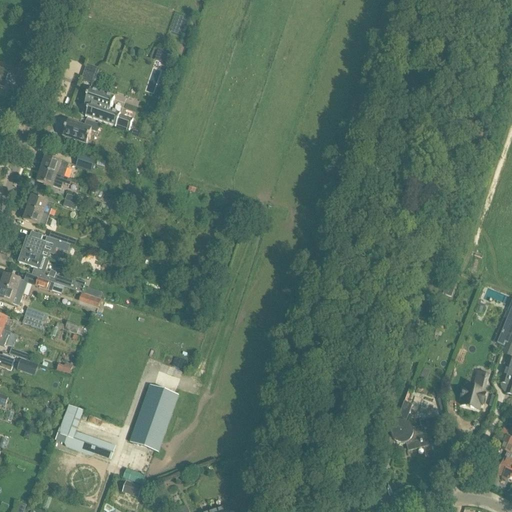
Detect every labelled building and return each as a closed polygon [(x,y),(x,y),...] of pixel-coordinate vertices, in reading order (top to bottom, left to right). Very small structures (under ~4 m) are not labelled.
[(0,86),(4,88),(9,73),(0,69),(0,86)] [(91,90),(90,90),(85,106),(86,105),(89,107),(88,110),(87,110),(87,112),(85,118),(86,118),(86,117),(115,128),(116,128),(116,126),(129,131),(129,132),(133,121),(132,120),(132,121),(120,117),(120,116),(121,115),(120,114),(120,115),(110,112),(112,108),(113,106),(112,105),(115,99),(114,98),(114,99),(91,91),(91,90)] [(90,141),(91,137),(90,137),(92,132),(97,134),(100,126),(87,122),(84,128),(68,123),(66,129),(65,128),(64,132),(65,132),(63,138),(86,146),(88,140),(90,141)] [(88,172),(92,161),(83,158),(82,163),(79,162),(77,168),(88,172)] [(41,171),(58,176),(58,177),(64,179),(69,165),(55,160),(55,162),(45,159),(41,171)] [(141,173),(132,169),(128,180),(138,183),(141,173)] [(58,176),(41,171),(37,183),(54,188),(58,177),(58,176)] [(92,196),(101,199),(103,193),(94,190),(92,196)] [(121,199),(131,202),(133,197),(123,193),(121,199)] [(74,198),(67,195),(65,201),(88,208),(89,206),(87,205),(88,201),(74,196),(74,198)] [(55,206),(32,198),(27,209),(50,217),(52,211),(53,211),(55,206)] [(77,205),(82,207),(80,212),(86,214),(88,208),(65,201),(63,207),(75,211),(77,205)] [(27,209),(23,221),(40,227),(46,229),(50,217),(27,209)] [(49,239),(46,238),(67,245),(69,239),(51,233),(49,239)] [(44,246),(28,240),(23,252),(42,258),(44,253),(54,256),(56,249),(67,253),(70,246),(67,245),(46,238),(44,246)] [(42,258),(23,252),(19,264),(23,265),(22,267),(23,269),(26,269),(28,269),(28,267),(34,269),(42,271),(45,272),(49,261),(42,258)] [(55,284),(55,285),(81,294),(85,295),(86,291),(84,290),(86,284),(72,279),(71,281),(56,276),(56,274),(51,272),(50,272),(49,272),(48,273),(45,272),(42,271),(34,269),(32,277),(38,279),(55,284)] [(442,295),(451,298),(459,276),(460,276),(451,272),(442,295)] [(27,284),(5,276),(0,288),(23,295),(27,284)] [(55,284),(38,279),(36,287),(52,293),(55,285),(55,284)] [(23,295),(0,288),(0,300),(13,305),(16,299),(21,301),(23,295)] [(85,295),(81,294),(79,303),(98,310),(101,300),(98,299),(85,295)] [(505,317),(499,332),(504,334),(499,345),(504,347),(505,343),(507,344),(511,333),(511,307),(510,306),(510,307),(505,317)] [(25,318),(44,324),(46,324),(49,317),(28,309),(25,318)] [(14,323),(0,317),(0,330),(9,334),(11,328),(12,328),(14,323)] [(22,325),(41,331),(44,324),(25,318),(22,325)] [(62,331),(65,332),(64,333),(76,337),(80,327),(67,323),(67,325),(65,325),(62,331)] [(0,330),(0,343),(5,346),(9,334),(0,330)] [(11,350),(9,356),(20,359),(26,361),(28,356),(11,350)] [(0,368),(11,372),(15,361),(0,356),(0,368)] [(504,370),(499,384),(501,384),(500,388),(502,391),(504,393),(506,393),(505,394),(511,395),(511,359),(507,358),(504,370)] [(20,359),(18,364),(29,367),(31,363),(26,361),(20,359)] [(60,367),(58,373),(70,377),(72,370),(66,367),(65,369),(60,367)] [(427,381),(430,373),(423,370),(420,379),(427,381)] [(473,388),(465,386),(464,388),(463,387),(459,401),(461,402),(459,407),(480,413),(481,407),(483,407),(486,394),(485,393),(489,375),(477,372),(473,388)] [(158,453),(178,397),(150,387),(130,443),(158,453)] [(0,405),(1,406),(0,407),(5,409),(9,398),(4,396),(0,395),(0,405)] [(404,445),(405,445),(407,446),(409,452),(438,444),(434,432),(441,430),(438,417),(419,422),(421,427),(414,429),(412,429),(411,428),(411,427),(410,427),(409,425),(407,424),(406,424),(405,423),(409,415),(407,414),(410,405),(404,402),(396,424),(395,425),(394,426),(393,428),(392,429),(391,431),(391,433),(391,434),(391,436),(391,438),(392,439),(393,441),(394,442),(395,443),(397,444),(399,445),(400,445),(402,445),(404,445)] [(84,448),(89,450),(89,451),(112,460),(116,450),(72,432),(79,412),(69,408),(59,435),(57,439),(59,440),(59,439),(61,440),(63,441),(67,443),(68,442),(73,444),(73,445),(84,449),(84,448)] [(511,483),(511,461),(509,460),(511,454),(510,453),(511,448),(511,440),(506,437),(500,450),(507,453),(497,476),(502,478),(502,479),(511,483)] [(127,483),(123,493),(138,499),(142,489),(127,483)]
